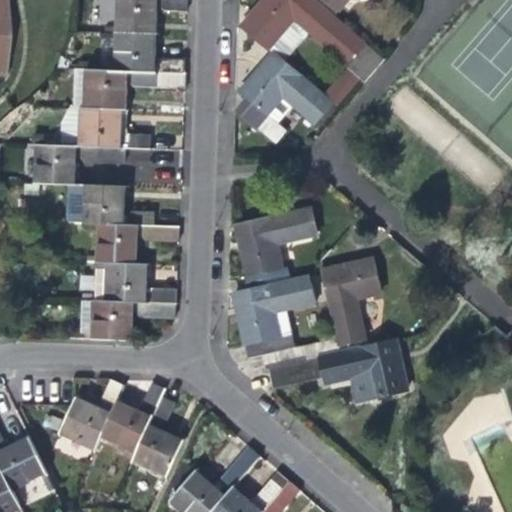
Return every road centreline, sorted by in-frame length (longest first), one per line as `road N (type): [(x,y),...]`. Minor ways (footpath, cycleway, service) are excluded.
road 1 (residential): [(511,325),(334,164),(346,124),(430,24),(440,0)]
road 2 (residential): [(207,0),(189,349)]
road 3 (residential): [(189,349),(212,387),(355,511)]
road 4 (residential): [(189,349),(153,359),(0,358)]
